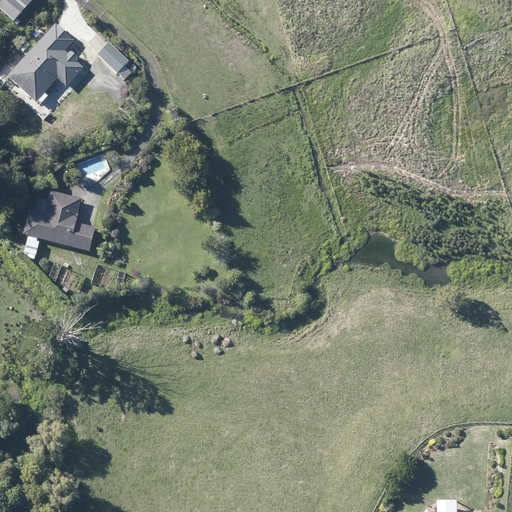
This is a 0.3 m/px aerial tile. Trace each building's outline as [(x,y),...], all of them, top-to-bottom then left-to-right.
[(37,0),(1,0),(0,2),(0,9),(18,24),(37,0)] [(57,25),(10,77),(38,102),(60,79),(68,86),(84,68),(78,62),(80,59),(72,51),(69,54),(66,51),(75,41),(57,25)] [(129,64),(111,46),(99,58),(118,76),(129,64)] [(83,199),(71,196),(53,192),(53,194),(47,215),(36,212),(31,211),(25,235),(30,237),(26,253),(27,253),(27,256),(30,257),(31,254),(38,256),(42,242),(38,242),(39,239),(67,246),(72,247),(92,252),(98,228),(93,227),(78,223),(81,215),(79,214),(83,199)] [(462,511),(462,506),(462,501),(442,501),(442,511),(462,511)]
